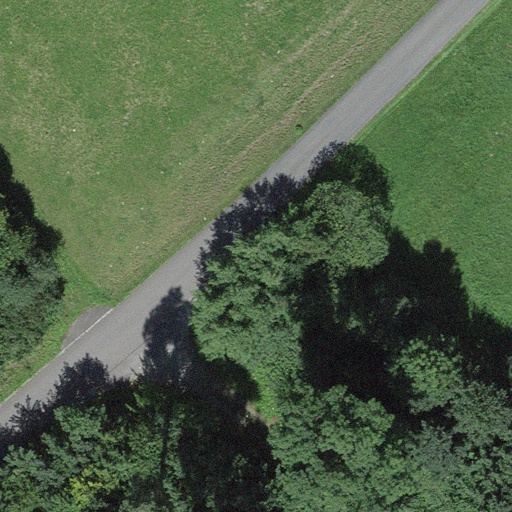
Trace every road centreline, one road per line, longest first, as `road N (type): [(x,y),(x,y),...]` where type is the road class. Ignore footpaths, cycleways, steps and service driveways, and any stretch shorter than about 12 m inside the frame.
road 1 (unclassified): [(0,441),(132,325),(466,0)]
road 2 (track): [(132,325),(349,511)]
